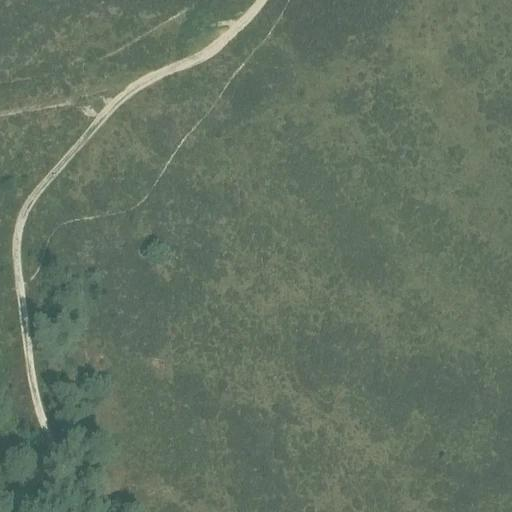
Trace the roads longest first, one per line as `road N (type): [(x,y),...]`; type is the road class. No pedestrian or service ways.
road 1 (track): [(77,511),(35,408),(14,226),(21,206),(133,84)]
road 2 (track): [(133,84),(219,41),(262,0)]
road 3 (track): [(0,115),(133,84)]
